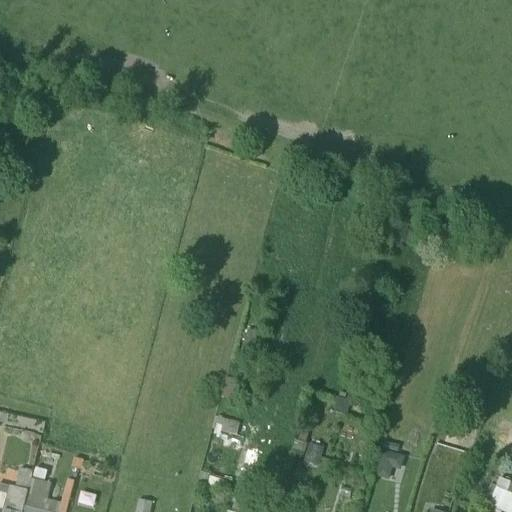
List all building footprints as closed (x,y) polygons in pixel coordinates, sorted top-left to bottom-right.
[(232,407),(239,379),(228,376),(220,404),(232,407)] [(238,426),(215,420),(212,431),(235,437),(238,426)] [(400,483),(404,457),(386,455),(382,480),(400,483)] [(31,473),(20,470),(15,489),(28,493),(30,481),(31,473)] [(233,478),(202,470),(197,487),(229,495),(233,478)] [(511,511),(511,482),(505,479),(492,507),(504,511),(511,511)] [(43,484),(30,481),(28,493),(27,497),(39,500),(43,484)] [(0,485),(0,511),(3,511),(11,488),(0,485)] [(15,489),(11,488),(3,511),(22,511),(27,497),(28,493),(15,489)] [(42,511),(45,501),(39,500),(27,497),(22,511),(42,511)] [(45,501),(42,511),(58,511),(60,505),(45,501)]
